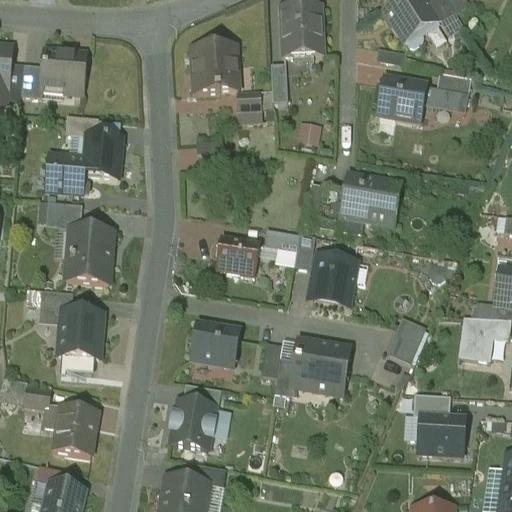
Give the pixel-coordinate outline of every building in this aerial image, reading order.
[(384,0),(392,12),(393,13),(413,0),(384,0)] [(426,0),(413,0),(393,13),(392,12),(386,16),(394,29),(392,30),(406,53),(407,52),(409,55),(413,56),(421,51),(422,47),(420,44),(439,33),(437,30),(441,28),(425,3),(427,1),(426,0)] [(455,22),(441,0),(429,0),(427,1),(425,3),(441,28),(442,30),(455,22)] [(459,0),(441,0),(455,22),(469,13),(460,0),(459,0)] [(319,13),(280,15),(283,67),(322,65),(319,13)] [(407,72),(410,59),(365,50),(363,63),(407,72)] [(11,55),(0,53),(0,94),(7,95),(11,55)] [(235,53),(191,56),(194,102),(221,100),(221,98),(238,97),(238,95),(231,96),(230,73),(236,72),(235,53)] [(86,61),(44,58),(42,74),(41,94),(42,94),(42,97),(82,100),(86,61)] [(42,74),(24,72),(21,104),(41,106),(42,97),(42,94),(41,94),(42,74)] [(285,73),(271,73),(272,99),(273,110),(287,110),(285,73)] [(471,86),(439,80),(437,96),(468,101),(471,86)] [(427,92),(383,84),(376,121),(420,129),(427,92)] [(272,99),(260,100),(260,111),(273,110),(272,99)] [(260,100),(237,101),(238,120),(260,118),(261,118),(260,111),(260,100)] [(260,118),(238,120),(238,121),(239,121),(239,130),(261,129),(260,118)] [(98,126),(67,124),(65,142),(87,144),(87,142),(97,143),(98,126)] [(303,127),(301,148),(323,150),(325,130),(303,127)] [(105,140),(125,141),(125,129),(106,128),(105,140)] [(85,166),(84,183),(117,186),(121,145),(97,143),(87,142),(87,144),(85,166)] [(221,150),(198,151),(199,177),(222,176),(221,150)] [(84,183),(85,166),(49,163),(46,198),(87,201),(87,200),(88,191),(88,190),(83,190),(84,183)] [(400,192),(349,183),(346,199),(341,225),(342,225),(392,234),(400,192)] [(346,199),(326,195),(319,230),(340,234),(342,225),(341,225),(346,199)] [(82,213),(48,210),(47,235),(68,237),(69,236),(81,237),(82,213)] [(511,225),(505,224),(503,239),(511,240),(511,225)] [(81,237),(69,236),(68,237),(65,287),(109,291),(113,240),(81,237)] [(298,243),(278,240),(277,250),(297,253),(298,243)] [(316,244),(301,241),(294,274),(309,277),(316,244)] [(260,252),(221,246),(216,276),(241,280),(240,282),(254,285),(260,252)] [(355,270),(319,263),(310,308),(313,308),(313,305),(346,310),(345,315),(347,315),(355,270)] [(511,281),(500,279),(495,311),(496,311),(511,313),(511,281)] [(74,301),(42,298),(40,323),(62,324),(62,318),(72,318),(74,301)] [(511,313),(496,311),(494,327),(511,328),(511,327),(511,313)] [(72,318),(62,318),(62,324),(59,362),(98,365),(102,321),(72,318)] [(494,327),(465,325),(460,364),(491,368),(494,346),(509,348),(511,328),(494,327)] [(239,336),(196,329),(190,367),(217,371),(217,369),(233,372),(232,373),(234,374),(239,336)] [(415,340),(399,334),(388,359),(408,368),(411,369),(425,336),(423,335),(418,333),(415,340)] [(349,355),(299,347),(296,368),(292,387),(294,387),(293,394),(341,402),(349,355)] [(282,351),(266,349),(261,383),(277,385),(280,365),(282,351)] [(296,368),(280,365),(277,385),(275,401),(292,404),(293,394),(294,387),(292,387),(296,368)] [(28,388),(4,385),(0,398),(0,408),(24,413),(27,395),(28,388)] [(221,398),(185,392),(182,409),(215,415),(214,416),(217,417),(221,398)] [(50,399),(27,395),(24,413),(47,417),(50,399)] [(182,409),(177,409),(175,421),(172,421),(172,422),(175,423),(173,436),(170,435),(169,436),(172,437),(170,450),(207,456),(210,443),(213,444),(215,428),(212,428),(214,416),(215,415),(182,409)] [(80,416),(60,412),(53,458),(90,464),(91,462),(89,462),(93,435),(95,435),(97,418),(95,418),(95,422),(79,420),(80,416)] [(451,424),(420,422),(418,461),(462,464),(464,428),(453,427),(451,424)] [(511,511),(511,458),(508,458),(502,502),(499,501),(497,511),(511,511)] [(226,476),(181,469),(178,485),(209,490),(208,492),(223,494),(226,476)] [(178,485),(172,484),(168,508),(162,506),(160,511),(205,511),(208,492),(209,490),(178,485)] [(81,511),(85,496),(50,488),(44,511),(81,511)]
